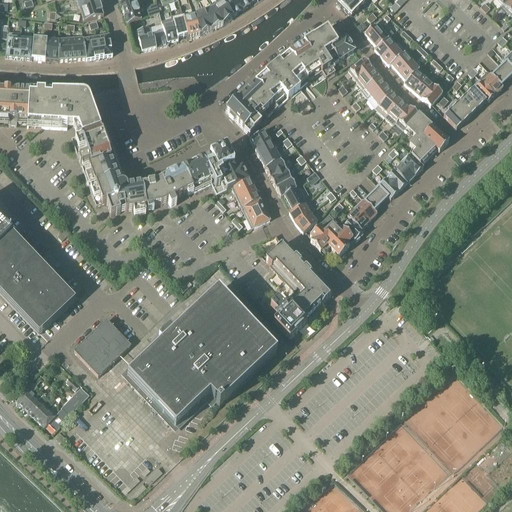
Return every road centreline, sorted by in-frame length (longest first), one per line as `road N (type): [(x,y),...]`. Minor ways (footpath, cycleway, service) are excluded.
road 1 (tertiary): [(159,511),(367,311)]
road 2 (residential): [(343,290),(278,222),(211,109)]
road 3 (tertiary): [(367,311),(426,224),(511,141)]
road 4 (residential): [(327,4),(384,77),(458,147)]
road 5 (residential): [(343,290),(392,217),(458,147)]
road 6 (residential): [(279,0),(199,47),(127,66)]
road 7 (residential): [(211,109),(327,4)]
road 8 (residential): [(127,66),(150,137),(172,134),(211,109)]
road 9 (secondary): [(103,511),(0,416)]
road 10 (residential): [(0,68),(127,66)]
